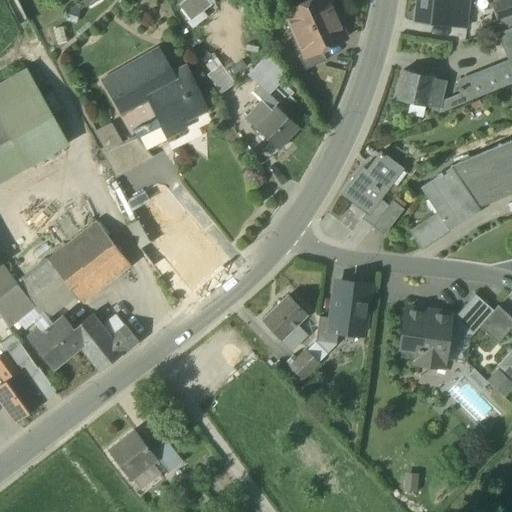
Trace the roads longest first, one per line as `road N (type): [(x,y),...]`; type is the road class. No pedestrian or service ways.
road 1 (tertiary): [(0,474),(282,243)]
road 2 (tertiary): [(282,243),(357,109),(384,0)]
road 3 (residential): [(511,282),(282,243)]
road 4 (track): [(151,358),(266,511)]
